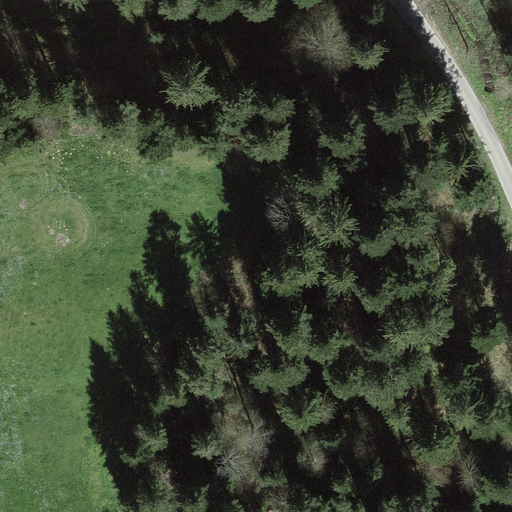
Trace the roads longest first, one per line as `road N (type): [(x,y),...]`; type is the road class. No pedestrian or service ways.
road 1 (unclassified): [(402,0),(475,106),(511,189)]
road 2 (track): [(0,12),(123,0)]
